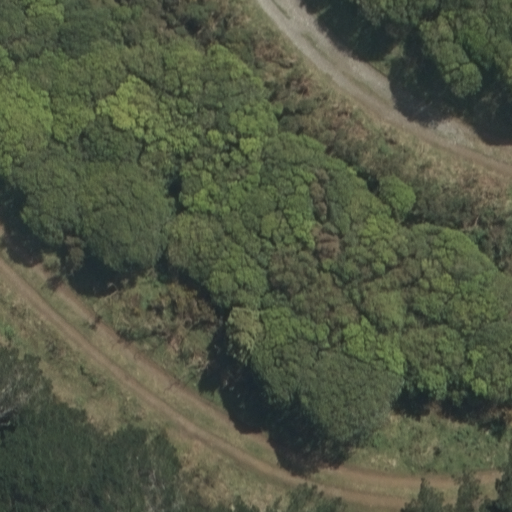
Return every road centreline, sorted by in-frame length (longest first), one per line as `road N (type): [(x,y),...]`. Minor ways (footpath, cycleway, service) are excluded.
road 1 (track): [(0,263),(128,383),(317,474),(488,511)]
road 2 (track): [(511,158),(466,142),(353,61),(304,0)]
